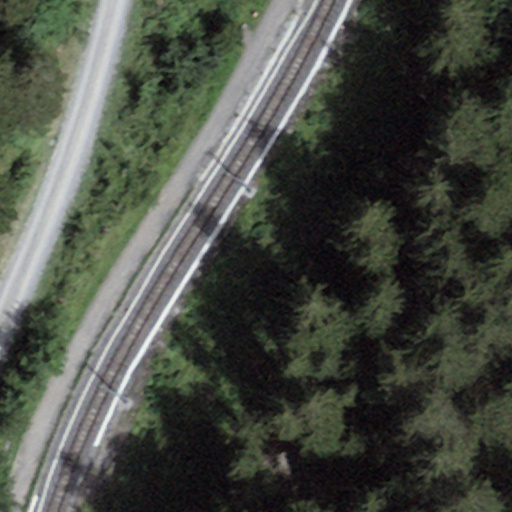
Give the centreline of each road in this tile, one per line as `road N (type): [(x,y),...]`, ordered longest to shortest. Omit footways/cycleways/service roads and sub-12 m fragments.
road 1 (track): [(287,0),(75,349),(9,511)]
road 2 (track): [(0,324),(82,114),(115,0)]
